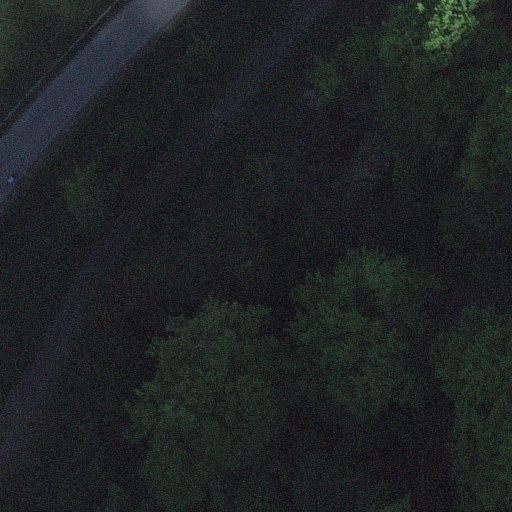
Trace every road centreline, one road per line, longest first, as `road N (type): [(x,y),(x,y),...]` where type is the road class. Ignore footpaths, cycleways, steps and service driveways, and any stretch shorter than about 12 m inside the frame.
road 1 (track): [(0,417),(316,0)]
road 2 (tertiary): [(0,167),(163,0)]
